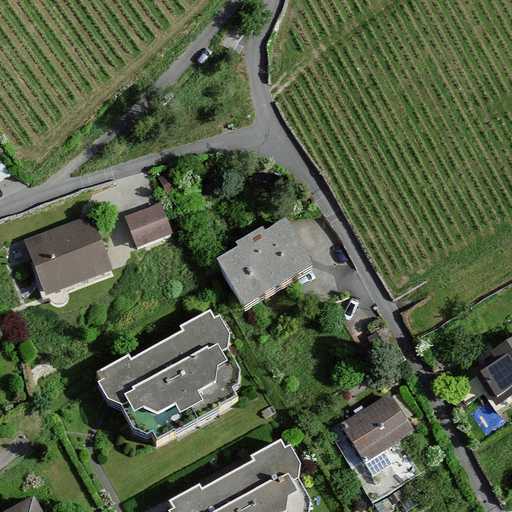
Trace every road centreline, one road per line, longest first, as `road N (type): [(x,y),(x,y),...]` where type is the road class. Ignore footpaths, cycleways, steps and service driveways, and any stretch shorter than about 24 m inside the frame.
road 1 (residential): [(496,511),(355,247),(281,144)]
road 2 (residential): [(47,197),(242,0)]
road 3 (residential): [(281,144),(206,148),(47,197)]
road 4 (residential): [(281,144),(262,79),(261,50),(276,0)]
